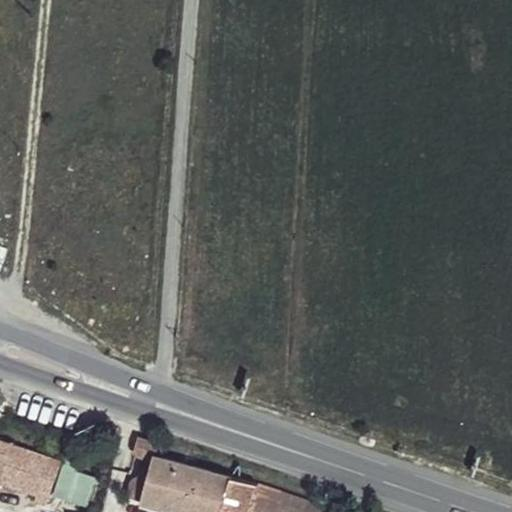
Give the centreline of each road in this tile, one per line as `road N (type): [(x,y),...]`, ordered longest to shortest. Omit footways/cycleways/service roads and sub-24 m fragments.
road 1 (unclassified): [(192,0),(160,399)]
road 2 (track): [(47,0),(5,344)]
road 3 (primary): [(479,511),(160,399)]
road 4 (primary): [(160,399),(0,342)]
